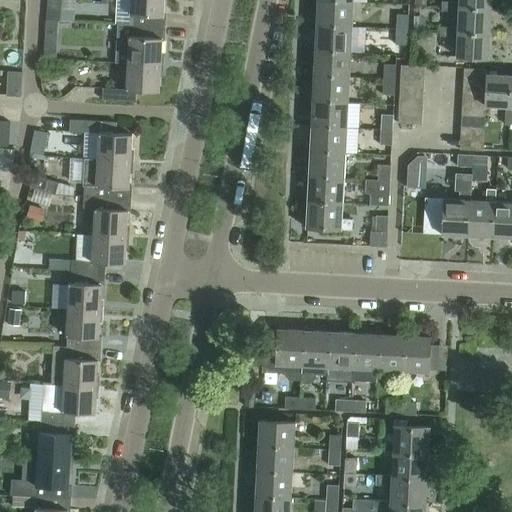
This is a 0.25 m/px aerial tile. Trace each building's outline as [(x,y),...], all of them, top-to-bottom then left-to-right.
[(76,0),(47,0),(47,8),(75,9),(76,0)] [(163,0),(129,0),(129,14),(130,14),(130,15),(118,15),(117,24),(165,26),(166,16),(163,16),(163,0)] [(353,27),(354,1),(324,0),(318,0),(318,25),(353,27)] [(490,33),(491,7),(461,6),(461,1),(443,0),(443,10),(461,11),(460,27),(460,31),(490,33)] [(398,14),(397,29),(408,30),(409,14),(398,14)] [(126,62),(126,63),(160,65),(162,39),(164,39),(165,26),(117,24),(115,62),(126,62)] [(316,50),(352,52),(353,27),(318,25),(316,50)] [(460,31),(460,27),(442,26),(442,36),(459,37),(458,56),(489,58),(490,33),(460,31)] [(408,30),(397,29),(397,45),(408,45),(408,30)] [(383,31),(383,39),(395,40),(395,31),(383,31)] [(45,47),(44,59),(57,60),(57,48),(45,47)] [(315,75),(350,77),(352,52),(316,50),(315,75)] [(159,92),(160,65),(126,63),(125,88),(102,87),(101,99),(135,100),(135,90),(159,92)] [(385,65),(384,79),(396,80),(397,65),(385,65)] [(401,77),(424,78),(425,67),(402,65),(401,77)] [(487,81),(488,74),(488,69),(465,68),(464,80),(487,81)] [(487,92),(486,104),(486,105),(507,106),(506,124),(511,123),(511,106),(511,96),(511,75),(488,74),(487,81),(487,92)] [(349,102),(350,77),(315,75),(313,100),(349,102)] [(401,77),(400,88),(424,89),(424,78),(401,77)] [(396,80),(384,79),(384,95),(396,95),(396,80)] [(487,81),(464,80),(464,91),(487,92),(487,81)] [(423,101),(424,89),(400,88),(400,100),(423,101)] [(464,91),(463,103),(486,104),(487,92),(464,91)] [(348,127),(349,102),(313,100),(312,125),(348,127)] [(423,112),(423,101),(400,100),(399,111),(423,112)] [(486,104),(463,103),(462,114),(486,116),(486,105),(486,104)] [(423,112),(399,111),(399,123),(422,124),(423,112)] [(462,126),(485,127),(486,116),(462,114),(462,126)] [(382,115),(381,129),(393,130),(394,115),(382,115)] [(97,131),(95,157),(130,159),(131,135),(115,134),(115,121),(71,119),(70,130),(97,131)] [(311,151),(346,152),(348,127),(312,125),(311,151)] [(484,139),(485,127),(462,126),(461,137),(484,139)] [(34,150),(60,152),(61,142),(48,141),(49,128),(36,127),(34,150)] [(393,145),(393,130),(381,129),(381,145),(393,145)] [(484,139),(461,137),(460,149),(484,150),(484,139)] [(345,178),(346,152),(311,151),(309,176),(345,178)] [(458,167),(473,167),(474,155),(458,155),(458,167)] [(488,156),(474,155),(473,167),(488,168),(488,156)] [(82,183),(82,190),(82,196),(131,199),(131,188),(129,188),(130,159),(95,157),(82,157),(81,183),(82,183)] [(379,180),(391,180),(392,166),(380,165),(379,180)] [(34,176),(31,187),(56,194),(59,183),(34,176)] [(344,203),(345,178),(309,176),(308,201),(344,203)] [(390,206),(391,180),(379,180),(379,190),(370,195),(370,205),(390,206)] [(494,237),(496,201),(497,190),(488,189),(487,200),(471,199),(469,235),(494,237)] [(93,209),(92,234),(127,236),(128,211),(130,211),(131,199),(82,196),(81,206),(94,207),(94,209),(93,209)] [(469,235),(471,199),(445,198),(443,234),(469,235)] [(344,203),(308,201),(307,227),(342,229),(353,230),(353,219),(343,218),(344,203)] [(511,201),(496,201),(494,237),(511,237),(511,201)] [(389,216),(377,216),(376,237),(388,237),(389,216)] [(127,236),(92,234),(91,261),(71,260),(71,271),(106,273),(106,262),(125,264),(127,236)] [(69,282),(67,308),(100,309),(102,285),(105,285),(106,273),(71,271),(70,282),(69,282)] [(12,291),(12,303),(26,304),(26,291),(12,291)] [(67,335),(67,346),(101,348),(102,337),(99,337),(100,309),(67,308),(66,335),(67,335)] [(10,309),(8,325),(20,326),(21,310),(10,309)] [(290,378),(301,379),(304,329),(278,328),(277,358),(264,357),(263,371),(285,372),(290,378)] [(327,374),(328,367),(330,331),(304,329),(301,379),(301,383),(309,383),(316,377),(316,374),(327,374)] [(355,332),(330,331),(328,367),(353,368),(355,332)] [(380,333),(355,332),(353,368),(378,369),(380,333)] [(405,334),(380,333),(378,369),(403,371),(405,334)] [(431,336),(405,334),(403,371),(429,372),(431,336)] [(54,346),(52,383),(96,385),(97,361),(101,361),(101,348),(67,346),(67,347),(54,346)] [(96,385),(52,383),(51,410),(41,409),(41,420),(75,422),(75,412),(95,413),(96,385)] [(10,386),(0,385),(0,400),(8,401),(10,386)] [(285,408),(301,409),(301,397),(286,396),(285,408)] [(316,397),(301,397),(301,409),(315,409),(316,397)] [(351,411),(351,400),(336,399),(335,410),(351,411)] [(366,401),(351,400),(351,411),(366,412),(366,401)] [(401,414),(402,403),(387,402),(386,413),(401,414)] [(402,403),(401,414),(416,414),(416,404),(402,403)] [(367,418),(351,417),(347,420),(346,448),(358,448),(359,423),(367,423),(367,418)] [(260,419),(259,445),(295,447),(296,421),(260,419)] [(39,432),(37,458),(70,460),(72,435),(74,435),(75,422),(41,420),(40,432),(39,432)] [(393,450),(429,452),(431,426),(395,424),(393,450)] [(330,435),(330,450),(341,450),(342,435),(330,435)] [(293,473),(295,447),(259,445),(257,471),(293,473)] [(341,450),(330,450),(329,465),(341,465),(341,450)] [(393,450),(392,475),(428,477),(429,452),(393,450)] [(13,495),(37,496),(71,498),(71,488),(69,487),(70,460),(37,458),(36,482),(14,481),(13,495)] [(345,473),(357,473),(357,459),(346,458),(345,473)] [(292,498),(293,473),(257,471),(256,496),(292,498)] [(357,473),(345,473),(344,488),(356,489),(357,473)] [(428,477),(392,475),(376,475),(376,485),(391,486),(391,500),(427,503),(428,477)] [(327,485),(327,500),(338,501),(339,486),(327,485)] [(71,498),(37,496),(36,509),(35,509),(34,511),(67,511),(70,511),(71,498)] [(291,511),(292,498),(256,496),(255,511),(291,511)] [(337,511),(338,501),(327,500),(326,511),(337,511)] [(426,511),(427,503),(391,500),(373,500),(372,511),(384,511),(390,511),(426,511)]
